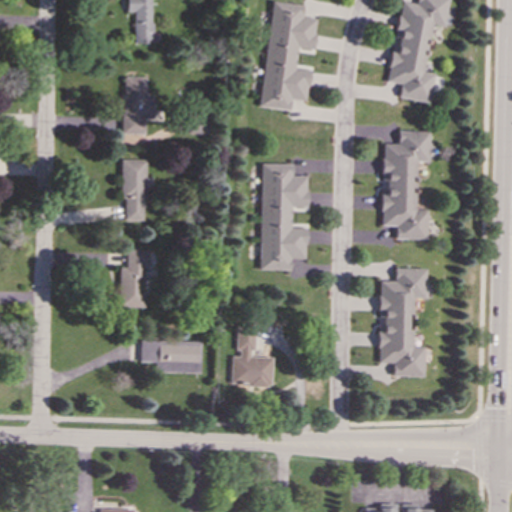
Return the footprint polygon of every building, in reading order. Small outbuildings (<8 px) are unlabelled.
[(131,43),(149,43),(149,0),(124,0),(124,11),(131,11),(131,43)] [(270,0),(258,107),(288,110),(289,99),(305,100),(309,69),(294,68),(296,47),(311,49),(315,18),(301,16),(302,4),(270,0)] [(428,102),(432,73),(422,71),(430,24),(443,26),(446,0),(415,0),(415,3),(399,0),(393,41),(391,41),(385,82),(399,84),(397,97),(428,102)] [(151,118),(152,94),(144,94),(144,76),(122,76),(120,133),(142,134),(142,118),(151,118)] [(206,133),(206,115),(186,114),(186,133),(206,133)] [(425,239),(425,209),(414,209),(415,161),(427,161),(427,131),(396,130),(396,144),(381,143),(380,181),(379,225),(394,225),(394,238),(425,239)] [(119,220),(142,220),(143,159),(120,159),(119,220)] [(258,270),(289,270),(289,258),(304,259),(304,227),(289,227),(289,206),(305,206),(305,175),(291,175),(291,163),(258,163),(258,270)] [(422,376),(423,347),(411,346),(412,298),(424,299),(424,268),(393,268),(393,281),(377,281),(377,318),(377,363),(391,363),(391,376),(422,376)] [(270,357),(251,357),(251,331),(235,330),(234,356),(229,356),(228,385),(269,386),(270,357)] [(153,372),(197,373),(198,341),(138,340),(138,362),(153,362),(153,372)] [(361,507),(360,511),(429,511),(430,509),(414,508),(414,504),(378,502),(377,508),(361,507)]
